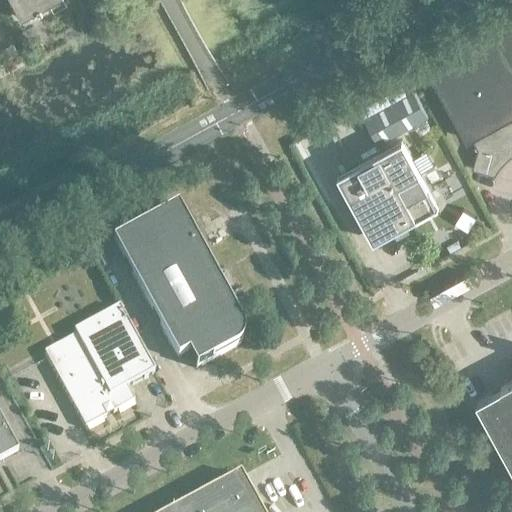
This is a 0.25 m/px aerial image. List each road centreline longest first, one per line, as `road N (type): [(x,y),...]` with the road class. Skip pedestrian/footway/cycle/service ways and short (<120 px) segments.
road 1 (unknown): [(228,119),(450,0)]
road 2 (unclassified): [(262,401),(63,511)]
road 3 (unclassified): [(511,264),(332,370)]
road 4 (unclassified): [(410,511),(332,370)]
road 5 (unclassified): [(323,511),(262,401)]
